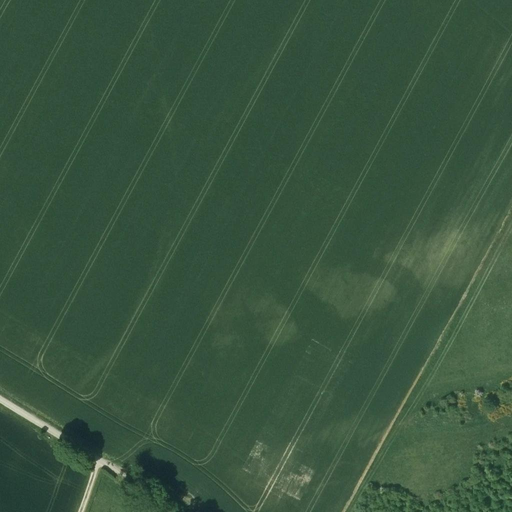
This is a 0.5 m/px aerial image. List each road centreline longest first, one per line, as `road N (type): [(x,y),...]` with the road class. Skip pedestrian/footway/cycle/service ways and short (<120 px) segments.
road 1 (track): [(166,511),(0,399)]
road 2 (track): [(194,511),(141,473),(98,460),(80,511)]
road 3 (track): [(419,388),(347,511)]
